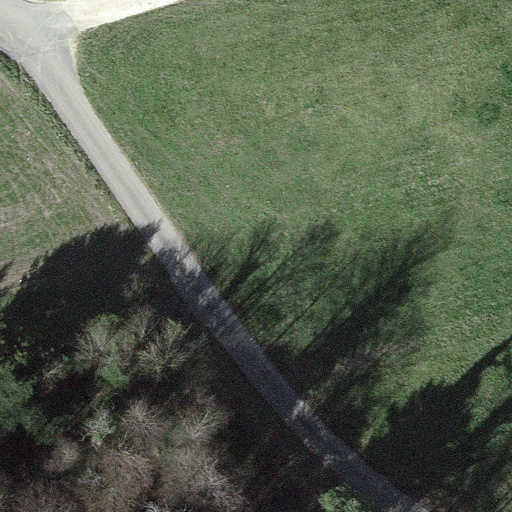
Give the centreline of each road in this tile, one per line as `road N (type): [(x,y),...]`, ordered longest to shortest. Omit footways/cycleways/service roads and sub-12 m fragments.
road 1 (track): [(415,511),(338,444),(256,352),(135,197),(43,56),(0,10)]
road 2 (track): [(28,40),(159,0)]
